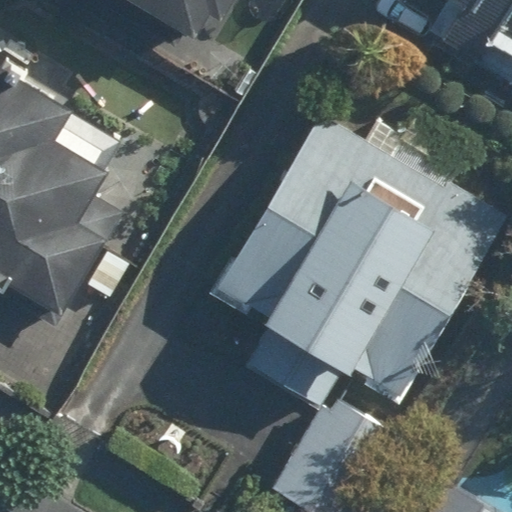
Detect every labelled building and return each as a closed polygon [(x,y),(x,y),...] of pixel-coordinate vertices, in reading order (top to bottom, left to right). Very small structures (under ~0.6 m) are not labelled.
[(110,0),(180,43),(196,14),(216,25),(229,0),(110,0)] [(511,0),(440,0),(419,37),(511,90),(511,0)] [(0,286),(52,316),(96,237),(69,222),(116,138),(2,74),(0,78),(0,286)] [(443,175),(465,135),(406,103),(392,130),(371,118),(360,139),(312,114),(205,287),(252,313),(246,324),(329,369),(334,360),(392,392),(495,204),(443,175)] [(335,511),(386,432),(323,392),(264,485),(306,511),(335,511)] [(425,511),(503,511),(446,478),(425,511)]
